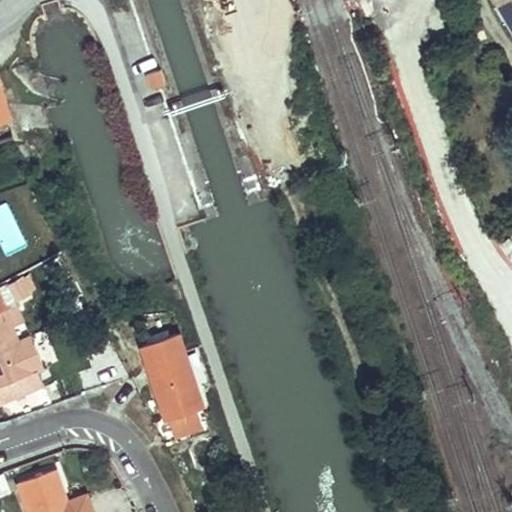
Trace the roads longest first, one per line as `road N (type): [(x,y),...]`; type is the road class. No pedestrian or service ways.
road 1 (track): [(406,511),(280,138),(240,85),(229,0)]
road 2 (residential): [(168,511),(138,455),(105,426),(60,421),(0,441)]
